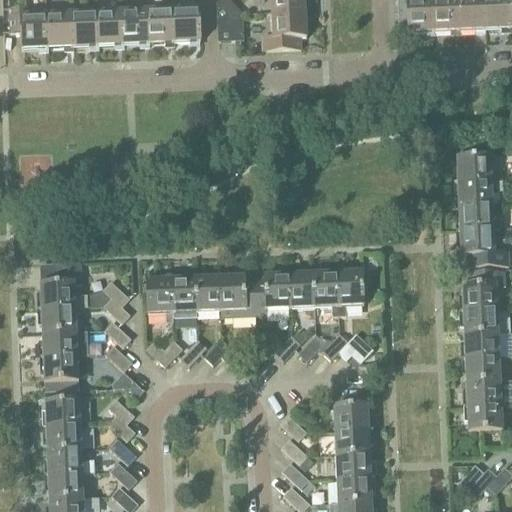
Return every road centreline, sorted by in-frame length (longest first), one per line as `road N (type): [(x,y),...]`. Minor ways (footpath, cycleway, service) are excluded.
road 1 (residential): [(0,86),(213,76)]
road 2 (residential): [(213,76),(386,68)]
road 3 (residential): [(386,68),(511,62)]
